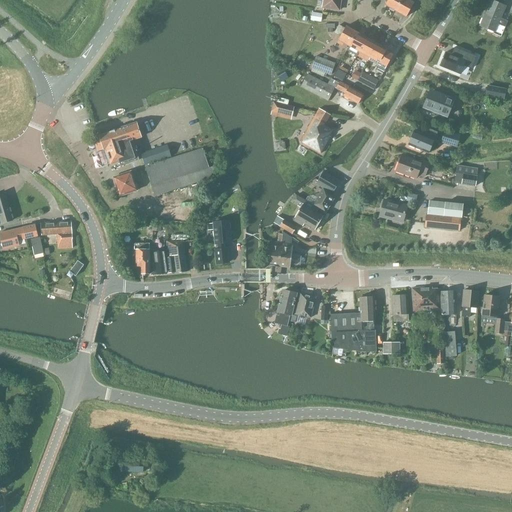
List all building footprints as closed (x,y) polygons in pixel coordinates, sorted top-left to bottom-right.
[(323,0),(323,8),(339,11),(340,0),(341,1),(341,0),(323,0)] [(401,0),(387,0),(385,3),(396,10),(401,0)] [(414,3),(409,0),(401,0),(396,10),(407,16),(414,3)] [(492,1),(482,26),(495,32),(498,25),(504,28),(507,21),(500,19),(505,6),(492,1)] [(322,13),(312,11),(311,19),(321,20),(322,13)] [(338,41),(337,43),(342,46),(344,44),(349,46),(357,32),(346,26),(345,29),(341,37),(338,41)] [(359,52),(367,38),(357,32),(349,46),(359,52)] [(370,58),(378,44),(367,38),(359,52),(370,58)] [(370,58),(380,64),(388,50),(378,44),(370,58)] [(441,66),(460,74),(469,54),(462,51),(460,55),(458,54),(456,56),(446,52),(441,66)] [(312,68),(311,71),(324,76),(325,73),(331,75),(335,63),(316,56),(311,68),(312,68)] [(337,70),(333,77),(341,82),(345,75),(337,70)] [(354,71),(350,78),(357,82),(361,75),(354,71)] [(361,75),(357,82),(373,90),(378,81),(362,72),(361,75)] [(301,87),(327,101),(334,88),(327,84),(307,74),(301,87)] [(330,79),(327,84),(334,88),(335,89),(338,84),(330,79)] [(473,79),(470,88),(481,93),(485,84),(484,83),(478,81),(473,79)] [(335,89),(345,94),(343,96),(357,104),(363,94),(339,81),(338,84),(335,89)] [(488,86),(486,96),(503,99),(505,89),(488,86)] [(424,107),(447,116),(454,99),(442,94),(441,97),(430,93),(424,107)] [(273,103),(271,111),(292,116),(294,108),(273,103)] [(300,141),(319,152),(321,153),(330,137),(329,136),(332,130),(324,125),(330,115),(319,108),(300,141)] [(120,167),(139,160),(133,140),(142,137),(137,123),(100,135),(109,165),(119,162),(120,167)] [(409,144),(427,152),(428,153),(437,132),(430,128),(427,135),(415,130),(409,144)] [(444,131),(441,143),(448,145),(452,133),(444,131)] [(168,145),(145,152),(142,154),(145,165),(172,157),(168,145)] [(209,148),(146,169),(155,196),(210,178),(215,166),(209,148)] [(402,156),(396,171),(416,179),(418,172),(425,175),(429,163),(422,161),(421,164),(402,156)] [(457,164),(455,173),(463,174),(476,176),(478,167),(457,164)] [(323,188),(313,205),(325,213),(336,195),(332,193),(339,181),(324,172),(316,184),(323,188)] [(136,191),(130,173),(113,178),(119,197),(136,191)] [(463,174),(461,184),(475,186),(476,176),(463,174)] [(408,193),(406,201),(415,203),(417,195),(408,193)] [(0,224),(13,220),(5,194),(0,195),(0,224)] [(380,216),(402,221),(406,205),(383,199),(381,208),(382,208),(380,216)] [(463,204),(445,203),(429,200),(427,214),(426,213),(424,227),(459,231),(463,204)] [(305,201),(300,208),(294,218),(295,218),(293,221),(303,226),(304,224),(315,230),(323,216),(317,212),(318,209),(305,201)] [(276,224),(292,234),(296,228),(280,218),(276,224)] [(71,221),(41,223),(42,235),(61,233),(62,242),(73,241),(71,221)] [(215,250),(216,264),(228,263),(227,249),(224,249),(223,243),(230,242),(228,221),(213,223),(215,244),(218,243),(218,249),(215,250)] [(35,225),(23,228),(26,239),(32,237),(33,237),(37,236),(35,225)] [(23,228),(0,232),(0,233),(4,249),(19,246),(18,241),(26,239),(23,228)] [(33,239),(31,239),(34,255),(43,253),(40,237),(37,238),(37,236),(33,237),(33,239)] [(286,240),(282,240),(279,267),(290,268),(293,244),(286,243),(286,240)] [(282,243),(270,241),(267,265),(279,267),(282,243)] [(168,274),(187,272),(183,242),(167,242),(167,256),(166,256),(168,273),(168,274)] [(141,267),(141,274),(149,274),(149,250),(136,250),(135,267),(141,267)] [(166,256),(165,256),(165,251),(150,253),(151,274),(156,274),(168,273),(166,256)] [(71,272),(68,276),(72,278),(74,275),(77,277),(85,266),(79,261),(71,272)] [(415,310),(440,309),(439,289),(433,290),(433,288),(413,289),(415,310)] [(479,291),(463,290),(462,307),(461,316),(470,317),(471,308),(477,308),(479,291)] [(276,316),(275,323),(281,324),(287,326),(290,314),(291,314),(295,294),(283,291),(283,293),(281,293),(279,301),(281,301),(279,312),(281,313),(280,317),(276,316)] [(442,315),(457,315),(456,291),(441,292),(442,315)] [(300,293),(295,315),(296,315),(311,318),(316,297),(300,293)] [(408,314),(409,314),(408,295),(406,295),(405,294),(402,294),(400,295),(395,295),(392,298),(393,315),(394,315),(394,321),(408,321),(408,314)] [(484,296),(482,315),(488,316),(488,323),(495,324),(494,333),(502,334),(502,332),(503,322),(503,319),(496,318),(496,316),(498,298),(484,296)] [(360,313),(330,315),(332,347),(345,349),(361,352),(376,351),(374,320),(375,320),(374,298),(366,298),(365,297),(363,297),(362,298),(360,298),(360,313)] [(279,328),(277,333),(286,335),(289,326),(287,326),(281,324),(280,328),(279,328)] [(456,356),(454,331),(444,332),(446,356),(456,356)] [(384,354),(400,354),(400,343),(384,343),(384,354)] [(443,346),(436,347),(436,364),(444,364),(443,346)]
